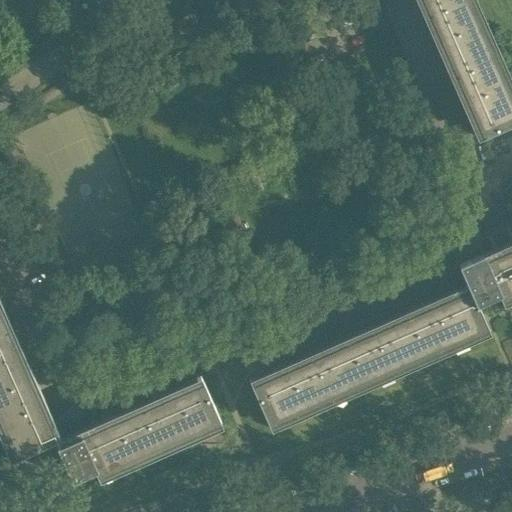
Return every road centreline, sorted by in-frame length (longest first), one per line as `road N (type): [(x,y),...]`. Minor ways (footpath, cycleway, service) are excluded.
road 1 (residential): [(0,241),(53,363),(114,387),(227,337),(285,333),(424,272),(466,185)]
road 2 (residential): [(511,440),(295,511)]
road 3 (residential): [(466,185),(458,147),(391,0)]
road 4 (residential): [(0,93),(96,32),(103,0)]
